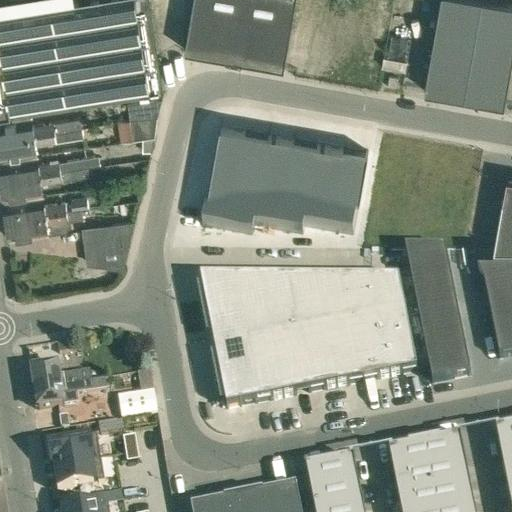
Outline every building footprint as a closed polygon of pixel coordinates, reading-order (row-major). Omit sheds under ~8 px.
[(148,0),(97,0),(0,15),(0,117),(131,97),(149,95),(163,92),(148,0)] [(193,0),(185,50),(284,67),(295,0),(193,0)] [(481,0),(439,0),(424,91),(464,98),(481,0)] [(481,0),(464,98),(505,105),(511,63),(511,2),(496,0),(481,0)] [(382,67),(405,71),(407,61),(383,57),(382,67)] [(149,95),(131,97),(135,118),(135,121),(157,118),(157,117),(163,92),(149,95)] [(0,121),(0,139),(82,128),(81,119),(33,126),(32,117),(0,121)] [(157,118),(135,121),(138,139),(142,139),(154,137),(157,118)] [(354,235),(369,150),(224,125),(206,226),(257,235),(258,227),(307,236),(309,227),(354,235)] [(82,128),(0,139),(0,158),(37,153),(36,144),(84,137),(82,128)] [(6,161),(0,162),(0,179),(0,181),(88,168),(97,167),(96,159),(60,164),(39,167),(38,158),(6,161)] [(88,168),(0,181),(3,198),(11,197),(43,193),(42,184),(62,181),(89,178),(88,168)] [(511,249),(511,178),(506,177),(493,249),(511,249)] [(87,196),(71,199),(72,209),(89,207),(87,196)] [(3,202),(6,221),(67,211),(66,203),(45,206),(44,197),(11,201),(3,202)] [(67,211),(6,221),(9,239),(49,233),(50,237),(66,234),(70,229),(68,221),(84,219),(83,209),(67,211)] [(115,234),(85,238),(88,264),(125,268),(136,219),(114,222),(115,234)] [(446,249),(405,249),(432,384),(471,376),(446,249)] [(511,249),(477,249),(499,359),(511,356),(511,249)] [(399,281),(201,279),(227,410),(417,372),(399,281)] [(69,353),(68,343),(58,344),(59,355),(69,353)] [(58,366),(32,371),(32,373),(30,373),(32,384),(34,384),(35,390),(91,382),(89,371),(60,376),(58,366)] [(93,392),(91,382),(35,390),(36,397),(34,398),(36,408),(38,408),(38,410),(65,406),(63,396),(93,392)] [(118,397),(121,420),(157,414),(154,391),(118,397)] [(69,428),(67,416),(60,417),(61,429),(69,428)] [(511,511),(511,428),(495,432),(496,432),(511,511)] [(90,438),(49,444),(53,468),(93,461),(90,438)] [(461,439),(389,453),(389,454),(400,511),(474,511),(460,439),(461,439)] [(137,445),(125,447),(126,456),(138,453),(137,445)] [(138,453),(126,456),(127,464),(139,461),(138,453)] [(306,470),(314,511),(364,511),(354,461),(354,460),(306,470)] [(93,461),(53,468),(57,491),(97,485),(93,461)] [(191,509),(191,511),(301,511),(296,488),(263,495),(263,494),(225,502),(191,509)]
